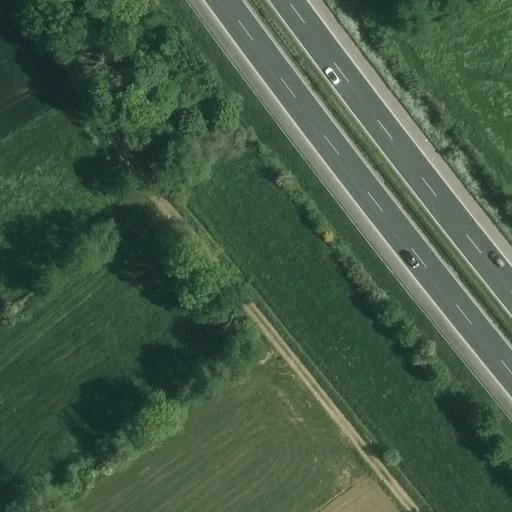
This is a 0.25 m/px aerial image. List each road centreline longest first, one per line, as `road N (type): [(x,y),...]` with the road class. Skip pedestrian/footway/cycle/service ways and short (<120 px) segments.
road 1 (track): [(415,511),(110,137),(31,0)]
road 2 (motorway): [(217,0),(404,252),(511,382)]
road 3 (motorway): [(511,279),(295,0)]
